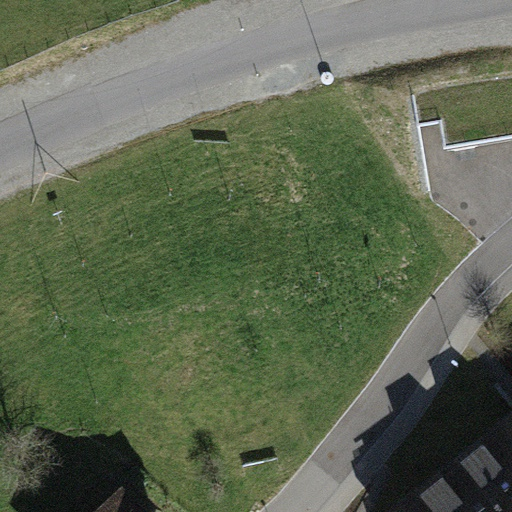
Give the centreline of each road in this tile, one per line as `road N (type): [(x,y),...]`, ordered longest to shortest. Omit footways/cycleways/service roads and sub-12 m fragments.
road 1 (secondary): [(492,0),(358,14),(0,141)]
road 2 (residential): [(490,0),(308,34),(0,147)]
road 3 (residential): [(287,511),(373,411)]
